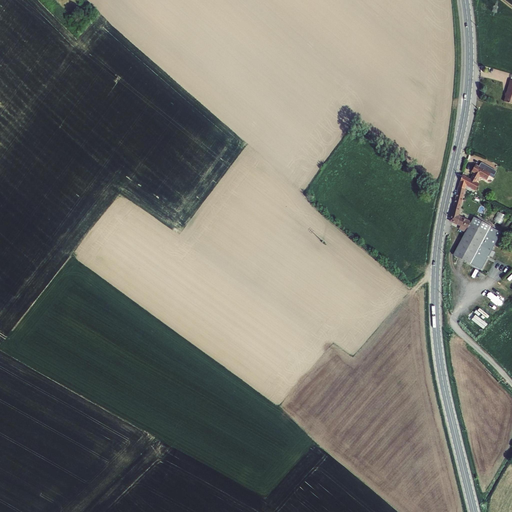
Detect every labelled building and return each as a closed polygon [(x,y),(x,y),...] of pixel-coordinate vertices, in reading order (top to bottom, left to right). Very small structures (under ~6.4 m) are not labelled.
[(475,190),(480,183),(477,181),(480,176),(487,180),(489,175),(493,178),(494,175),(495,175),(496,172),(497,171),(496,170),(495,170),(483,163),(483,162),(482,162),(481,163),(479,165),(476,163),(472,171),(474,172),(470,178),(463,174),(461,181),(460,180),(458,186),(465,189),(466,188),(466,185),(472,188),(475,190)] [(466,189),(465,189),(458,186),(450,221),(457,224),(460,226),(459,229),(465,232),(466,232),(471,221),(460,216),(461,215),(459,214),(466,189)] [(496,221),(502,223),(506,213),(500,211),(496,221)] [(466,232),(465,232),(453,255),(482,270),(502,232),(474,216),(471,221),(466,232)] [(477,314),(474,319),(485,328),(489,324),(477,314)]
